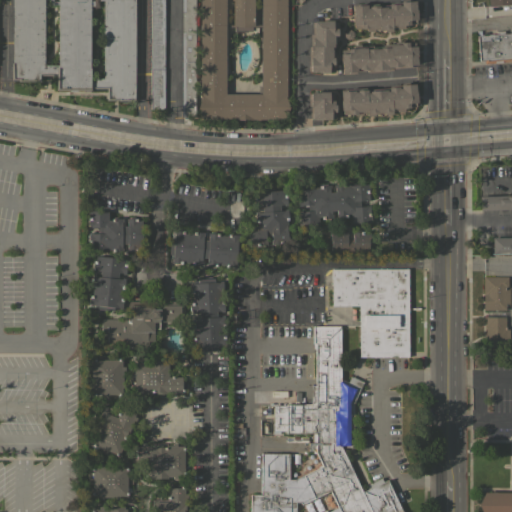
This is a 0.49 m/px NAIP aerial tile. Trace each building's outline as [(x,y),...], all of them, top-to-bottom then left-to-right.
[(133,0),(134,83),(134,100),(117,100),(105,100),(105,88),(90,88),(90,90),(89,90),(89,91),(82,91),(82,90),(76,90),(76,91),(69,91),(69,90),(55,90),(55,75),(39,75),(39,81),(17,81),(17,80),(10,80),(10,62),(11,62),(11,0),(133,0)] [(133,0),(133,42),(144,42),(144,0),(140,0),(133,0)] [(163,0),(163,108),(150,108),(150,0),(163,0)] [(194,0),(194,60),(181,60),(181,0),(194,0)] [(285,0),(285,96),(288,107),(283,119),(201,118),(196,107),(199,97),(199,0),(285,0)] [(414,0),(414,9),(415,9),(416,19),(414,19),(415,23),(403,24),(403,28),(396,29),(396,27),(391,27),(391,31),(384,31),(384,30),(378,30),(378,28),(373,29),(373,31),(366,31),(366,28),(353,28),(353,24),(351,24),(351,14),(351,5),(365,4),(365,8),(367,7),(367,6),(375,5),(375,7),(385,6),(385,8),(387,8),(387,4),(397,4),(397,5),(399,5),(399,1),(414,0)] [(336,41),(334,41),(334,46),(332,46),(332,51),(334,51),(334,59),(332,59),(332,71),(328,71),(328,72),(317,72),(317,71),(310,71),(307,71),(307,46),(309,46),(309,33),(311,33),(311,22),(312,22),(312,20),(322,20),(331,20),(331,21),(336,21),(336,41)] [(511,60),(483,63),(483,60),(478,60),(476,36),(511,32),(511,60)] [(366,72),(366,70),(354,71),(354,73),(342,74),(342,72),(341,72),(340,63),(340,64),(339,54),(340,53),(340,49),(346,49),(346,48),(352,48),(352,45),(359,44),(359,46),(371,45),(371,47),(382,46),(382,44),(394,43),(394,41),(406,40),(406,42),(413,42),(413,45),(415,45),(416,55),(415,56),(416,64),(415,64),(415,66),(391,68),(391,70),(366,72)] [(194,116),(181,116),(181,61),(194,61),(194,116)] [(414,83),(414,92),(415,92),(416,102),(414,102),(415,106),(402,107),(403,111),(395,111),(395,110),(391,110),(391,114),(384,114),(383,112),(373,113),(373,115),(366,116),(366,112),(361,112),(361,114),(354,115),(354,113),(341,114),(341,109),(340,110),(339,100),(340,100),(339,91),(353,90),(354,92),(355,91),(355,90),(365,89),(366,92),(368,92),(368,91),(385,89),(385,91),(387,91),(387,87),(397,87),(397,88),(399,88),(399,84),(414,83)] [(320,119),(309,118),(309,112),(309,106),(307,106),(307,93),(309,93),(309,92),(318,92),(318,91),(327,91),(327,93),(332,93),(332,100),(333,100),(333,104),(334,104),(334,118),(330,118),(330,119),(320,119)] [(297,221),(298,221),(297,219),(296,219),(296,213),(297,213),(297,210),(300,210),(300,211),(307,210),(306,204),(300,205),(300,206),(296,206),(296,197),(295,197),(294,188),(307,187),(307,188),(313,188),(313,187),(318,187),(318,185),(320,185),(320,184),(326,183),(326,185),(328,184),(329,187),(328,187),(328,192),(334,191),(334,187),(333,187),(333,184),(335,184),(335,183),(340,182),(340,184),(343,183),(343,185),(367,183),(367,189),(368,200),(364,201),(364,200),(358,200),(358,206),(364,206),(364,205),(368,205),(369,215),(370,221),(350,223),(349,214),(345,214),(345,216),(343,217),(343,218),(338,218),(338,217),(335,217),(335,214),(336,214),(336,209),(329,210),(330,214),(331,214),(331,218),(329,218),(329,219),(323,220),(323,218),(321,218),(320,216),(317,217),(317,225),(311,226),(311,227),(298,228),(297,221)] [(274,190),(283,190),(283,194),(285,194),(285,197),(286,196),(287,202),(285,202),(286,205),(283,205),(283,204),(278,204),(278,210),(283,210),(283,209),(286,209),(286,211),(288,211),(288,217),(287,217),(287,219),(285,219),(286,224),(285,224),(285,231),(287,231),(287,243),(270,244),(270,241),(271,240),(270,234),(264,235),(265,241),(266,244),(263,245),(263,246),(258,246),(258,245),(255,245),(255,246),(248,246),(247,233),(248,233),(248,226),(256,226),(256,222),(254,222),(254,220),(253,220),(253,214),(254,214),(254,211),(257,211),(257,212),(261,212),(261,206),(256,206),(256,207),(253,207),(253,205),(252,205),(251,199),(252,199),(252,197),(254,196),(254,192),(261,191),(261,188),(274,188),(274,190)] [(511,208),(479,210),(479,196),(511,194),(511,208)] [(141,229),(144,229),(144,242),(141,242),(141,247),(135,247),(135,251),(134,251),(134,252),(128,252),(128,251),(125,251),(125,248),(126,248),(126,243),(120,243),(120,248),(121,248),(121,251),(118,251),(118,252),(113,252),(113,251),(110,251),(110,248),(99,248),(99,250),(87,250),(87,243),(87,240),(86,240),(86,235),(87,235),(87,232),(91,232),(91,233),(97,233),(97,227),(91,227),(87,227),(87,225),(86,225),(86,219),(87,219),(87,210),(99,210),(99,209),(106,209),(106,220),(112,220),(112,218),(113,218),(113,217),(118,217),(118,218),(121,218),(121,221),(120,221),(120,226),(126,226),(126,221),(125,221),(125,218),(128,218),(128,217),(133,217),(133,218),(135,218),(135,219),(141,219),(141,229)] [(169,238),(173,238),(173,233),(172,233),(172,230),(175,230),(175,229),(180,229),(180,230),(183,231),(183,232),(192,233),(192,232),(195,232),(195,230),(200,231),(200,232),(203,232),(203,235),(201,235),(201,239),(207,240),(207,235),(207,232),(210,233),(210,231),(215,232),(215,233),(217,233),(217,235),(226,235),(227,234),(229,234),(229,233),(235,233),(235,234),(237,235),(237,238),(236,238),(236,243),(239,243),(239,259),(235,259),(234,264),(235,264),(235,267),(232,267),(232,268),(227,268),(227,266),(224,266),(224,265),(215,264),(215,265),(213,265),(213,267),(207,267),(207,265),(205,265),(205,262),(206,262),(206,257),(200,257),(200,262),(201,262),(200,265),(198,265),(198,266),(192,265),(192,264),(190,264),(190,262),(181,262),(181,263),(178,263),(178,264),(173,264),(173,262),(170,262),(170,260),(171,260),(171,254),(168,254),(169,238)] [(330,251),(330,244),(319,244),(319,231),(338,231),(338,229),(344,230),(344,231),(346,231),(346,234),(346,239),(351,240),(351,231),(353,231),(353,230),(359,230),(359,231),(368,231),(368,243),(367,243),(367,251),(330,251)] [(511,237),(511,253),(491,253),(491,237),(511,237)] [(96,309),(96,305),(91,305),(88,305),(89,302),(87,302),(88,295),(91,295),(92,285),(90,285),(90,283),(89,283),(90,277),(91,277),(91,275),(94,275),(94,276),(98,276),(99,270),(95,270),(94,271),(92,271),(92,268),(90,268),(91,262),(93,262),(93,260),(94,260),(95,255),(124,259),(124,263),(125,263),(125,266),(126,266),(126,271),(124,271),(124,274),(121,274),(121,273),(117,272),(116,278),(120,279),(120,278),(123,278),(123,281),(125,281),(124,286),(123,286),(122,289),(121,289),(120,298),(121,298),(121,300),(123,300),(122,307),(120,307),(120,308),(117,308),(118,307),(112,307),(112,310),(96,309)] [(407,268),(407,356),(358,356),(358,305),(331,305),(331,268),(407,268)] [(199,279),(199,276),(211,276),(211,278),(213,278),(213,282),(218,282),(218,281),(221,280),(221,283),(223,283),(223,289),(222,289),(222,291),(220,291),(221,301),(222,301),(222,303),(223,303),(224,308),(222,308),(223,311),(220,311),(220,310),(215,311),(215,317),(220,316),(223,315),(223,318),(224,318),(225,323),(223,323),(223,326),(222,326),(222,335),(224,335),(224,338),(225,338),(225,343),(224,343),(224,346),(221,346),(221,345),(216,345),(216,349),(200,350),(200,346),(192,347),(192,345),(191,345),(190,337),(193,337),(192,327),(191,328),(190,317),(198,317),(198,311),(193,311),(193,312),(190,313),(190,310),(189,310),(188,305),(190,305),(189,302),(191,302),(191,293),(189,293),(189,290),(188,290),(188,285),(189,285),(189,282),(192,282),(192,283),(197,283),(197,279),(199,279)] [(507,276),(507,287),(508,287),(508,303),(505,303),(505,309),(482,309),(482,276),(507,276)] [(152,301),(152,309),(157,309),(157,301),(178,301),(178,305),(179,305),(179,321),(158,321),(158,328),(153,328),(153,347),(101,348),(100,318),(126,318),(126,305),(127,305),(127,301),(152,301)] [(504,316),(504,329),(508,329),(508,342),(499,342),(499,354),(483,354),(483,345),(485,345),(484,317),(504,316)] [(348,427),(348,445),(340,445),(361,491),(367,488),(365,484),(380,477),(382,481),(386,479),(401,511),(249,511),(249,494),(260,494),(260,453),(288,453),(287,479),(293,479),(321,466),(315,451),(315,435),(309,435),(309,433),(285,433),(285,430),(273,430),(273,405),(285,405),(285,404),(310,403),(310,385),(315,385),(314,348),(312,348),(312,325),(339,325),(340,378),(347,382),(350,375),(362,381),(352,402),(352,428),(348,427)] [(120,366),(124,366),(124,370),(121,370),(121,383),(124,383),(124,387),(120,387),(120,390),(122,390),(122,396),(118,396),(118,398),(116,399),(114,398),(113,396),(114,394),(108,394),(108,400),(103,400),(103,394),(91,394),(91,387),(88,387),(88,383),(90,383),(90,370),(88,370),(88,366),(91,366),(91,359),(120,359),(120,366)] [(140,363),(140,360),(143,360),(143,362),(149,362),(149,360),(164,360),(164,363),(167,363),(167,377),(181,377),(181,394),(174,394),(174,395),(170,395),(149,395),(149,393),(143,393),(143,395),(140,395),(140,392),(133,392),(133,380),(127,380),(127,375),(133,375),(133,363),(140,363)] [(135,410),(133,416),(136,417),(134,421),(132,420),(130,425),(132,426),(126,439),(125,438),(122,445),(124,446),(123,449),(121,449),(118,457),(113,455),(114,453),(106,450),(105,454),(100,452),(101,448),(92,445),(92,446),(88,445),(91,437),(90,436),(101,409),(114,415),(117,407),(119,408),(121,405),(135,410)] [(146,478),(146,463),(135,464),(135,461),(130,461),(130,458),(135,458),(135,446),(141,446),(141,443),(145,443),(145,445),(151,445),(151,443),(159,443),(159,445),(172,445),(172,443),(175,443),(175,446),(182,446),(183,475),(180,475),(180,477),(176,477),(176,478),(172,478),(172,476),(166,476),(166,478),(146,478)] [(125,478),(131,478),(131,483),(125,483),(126,495),(119,496),(119,499),(115,499),(115,496),(102,497),(102,499),(98,499),(98,496),(91,496),(91,466),(98,466),(98,463),(101,463),(102,465),(115,465),(115,463),(119,463),(119,466),(125,466),(125,478)] [(168,487),(168,483),(171,483),(171,487),(183,487),(183,494),(186,494),(186,497),(184,497),(184,511),(151,511),(151,499),(165,499),(165,491),(167,491),(167,487),(168,487)] [(511,492),(511,511),(480,511),(476,505),(483,492),(511,492)]
